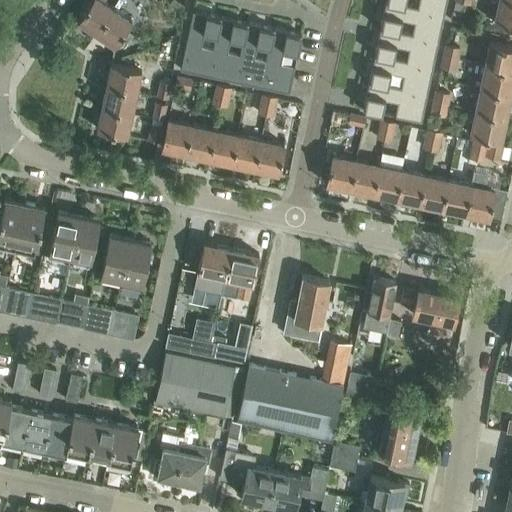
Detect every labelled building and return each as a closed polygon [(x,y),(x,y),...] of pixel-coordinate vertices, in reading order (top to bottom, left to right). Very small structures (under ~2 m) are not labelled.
[(90,0),(77,21),(96,33),(113,7),(103,0),(90,0)] [(385,0),(385,3),(444,15),(447,0),(385,0)] [(511,26),(511,1),(506,0),(498,0),(494,22),(511,26)] [(385,3),(380,29),(438,42),(444,15),(385,3)] [(113,7),(96,33),(114,46),(116,43),(124,48),(140,25),(113,7)] [(180,69),(210,76),(222,17),(193,11),(180,69)] [(222,17),(210,76),(236,81),(249,23),(222,17)] [(249,23),(236,81),(263,87),(275,28),(249,23)] [(263,87),(289,92),(302,34),(301,34),(275,28),(263,87)] [(380,29),(374,56),(433,68),(438,42),(380,29)] [(511,45),(489,41),(484,65),(511,72),(511,45)] [(444,44),(442,55),(458,59),(461,47),(444,44)] [(442,55),(439,67),(456,71),(458,59),(442,55)] [(374,56),(368,83),(427,95),(433,68),(374,56)] [(156,97),(167,99),(168,99),(172,84),(171,83),(175,64),(164,61),(160,81),(156,97)] [(111,64),(106,88),(136,93),(141,70),(111,64)] [(511,72),(484,65),(479,88),(510,95),(511,86),(511,72)] [(177,76),(174,87),(190,91),(192,80),(192,79),(177,76)] [(363,109),(382,113),(382,112),(385,99),(398,102),(395,115),(395,116),(421,122),(427,95),(368,83),(363,109)] [(214,92),(214,95),(230,98),(232,89),(232,88),(216,85),(216,86),(214,92)] [(106,88),(102,109),(131,115),(136,93),(106,88)] [(479,88),(474,112),(505,119),(510,95),(479,88)] [(434,90),(432,101),(448,105),(451,93),(434,90)] [(214,95),(212,105),(228,108),(230,98),(214,95)] [(262,96),(261,103),(275,107),(277,99),(262,96)] [(156,101),(152,117),(163,119),(164,120),(168,104),(166,103),(156,101)] [(432,101),(430,113),(446,116),(448,105),(432,101)] [(261,103),(258,113),(273,116),(275,107),(261,103)] [(127,136),(131,115),(102,109),(97,129),(127,136)] [(474,112),(469,135),(500,142),(505,119),(474,112)] [(364,125),(366,117),(350,113),(348,122),(364,125)] [(192,123),(186,154),(210,159),(217,129),(201,125),(203,117),(193,115),(192,123)] [(152,118),(151,123),(162,126),(163,121),(163,119),(152,117),(152,118)] [(168,118),(161,149),(186,154),(192,123),(168,118)] [(380,120),(378,129),(394,132),(396,123),(386,121),(380,119),(380,120)] [(151,123),(147,141),(158,143),(162,126),(151,123)] [(217,129),(210,159),(233,164),(238,133),(217,129)] [(378,129),(376,138),(384,139),(392,141),(394,132),(378,129)] [(426,130),(425,138),(441,141),(442,133),(442,132),(427,129),(426,129),(426,130)] [(238,133),(233,164),(255,169),(263,138),(238,133)] [(263,138),(255,169),(278,174),(284,143),(263,138)] [(425,138),(423,147),(439,151),(441,141),(425,138)] [(484,157),(485,157),(500,160),(503,147),(473,141),(471,149),(485,152),(484,157)] [(471,149),(468,163),(476,165),(477,161),(484,162),(485,157),(484,157),(485,152),(471,149)] [(326,184),(348,189),(355,158),(332,153),(326,184)] [(355,158),(348,189),(370,194),(377,163),(355,158)] [(377,163),(370,194),(394,199),(401,168),(377,163)] [(401,168),(394,199),(417,204),(422,172),(401,168)] [(471,183),(464,214),(489,219),(490,216),(502,219),(508,192),(496,190),(496,188),(485,186),(488,174),(474,171),(471,183)] [(422,172),(417,204),(440,209),(447,177),(422,172)] [(447,177),(440,209),(464,214),(471,183),(447,177)] [(0,218),(0,248),(14,251),(24,203),(4,198),(0,218)] [(24,203),(14,251),(34,256),(45,207),(24,203)] [(48,258),(68,262),(79,214),(58,210),(49,253),(49,254),(48,258)] [(79,214),(68,262),(88,267),(89,262),(99,219),(79,214)] [(100,282),(120,286),(130,238),(110,233),(100,282)] [(130,238),(120,286),(140,290),(141,285),(150,242),(130,238)] [(194,288),(207,290),(221,294),(224,279),(231,248),(204,242),(194,288)] [(231,248),(224,279),(221,294),(248,300),(258,254),(231,248)] [(288,314),(285,330),(318,337),(321,323),(329,281),(329,280),(329,279),(302,273),(296,299),(291,298),(290,301),(288,314)] [(374,277),(367,311),(379,314),(375,334),(385,336),(388,318),(395,281),(374,277)] [(7,286),(2,310),(15,313),(20,290),(18,289),(9,287),(9,286),(7,286)] [(411,316),(439,321),(437,330),(452,333),(454,324),(459,296),(418,288),(417,291),(403,288),(400,302),(413,304),(411,316)] [(47,295),(42,319),(43,319),(55,322),(56,322),(61,297),(60,297),(59,297),(59,298),(48,296),(47,295)] [(61,297),(56,322),(68,324),(69,325),(74,301),(73,301),(63,298),(61,297)] [(101,307),(96,330),(98,330),(109,333),(110,333),(115,309),(113,308),(113,309),(103,307),(101,307)] [(115,309),(110,333),(122,336),(127,313),(117,310),(117,309),(115,309)] [(388,318),(385,336),(397,338),(401,321),(388,318)] [(217,343),(214,357),(242,363),(245,351),(249,331),(226,326),(224,336),(219,335),(217,342),(217,343)] [(192,338),(189,351),(214,357),(217,343),(217,342),(211,340),(206,339),(204,339),(193,336),(192,338)] [(349,351),(333,348),(329,365),(345,369),(349,351)] [(155,401),(232,417),(243,367),(235,366),(235,365),(166,350),(155,401)] [(18,361),(16,371),(28,373),(30,364),(18,361)] [(249,363),(237,420),(330,440),(343,384),(249,363)] [(44,367),(43,376),(54,379),(56,370),(44,367)] [(16,371),(14,379),(26,382),(28,373),(16,371)] [(71,373),(69,382),(81,384),(82,375),(71,373)] [(43,376),(41,385),(52,387),(54,379),(43,376)] [(24,391),(26,382),(14,379),(12,388),(24,391)] [(372,386),(352,381),(349,394),(370,398),(372,386)] [(69,382),(67,391),(79,393),(81,384),(69,382)] [(50,396),(52,387),(41,385),(39,394),(50,396)] [(77,402),(79,393),(67,391),(65,400),(77,402)] [(0,398),(0,436),(2,437),(9,404),(10,404),(11,401),(0,398)] [(9,404),(2,437),(1,441),(22,445),(30,409),(10,404),(9,404)] [(385,408),(376,451),(376,452),(411,459),(420,415),(385,408)] [(30,409),(22,445),(44,450),(52,413),(30,409)] [(52,413),(44,450),(66,455),(66,451),(73,418),(72,418),(52,413)] [(66,451),(87,455),(95,419),(73,414),(72,418),(73,418),(66,451)] [(95,419),(87,455),(109,460),(116,423),(95,419)] [(231,420),(228,434),(238,436),(241,422),(231,420)] [(116,423),(109,460),(130,464),(138,427),(116,423)] [(157,457),(153,478),(174,483),(175,479),(200,484),(203,467),(206,468),(211,447),(191,443),(180,441),(181,436),(162,432),(159,445),(162,445),(159,458),(157,457)] [(334,440),(332,451),(357,457),(360,445),(334,440)] [(240,497),(266,502),(274,468),(255,464),(256,455),(225,448),(219,478),(243,483),(240,497)] [(355,471),(357,457),(332,451),(329,466),(355,471)] [(8,456),(6,465),(8,466),(12,467),(18,468),(19,459),(8,456)] [(274,468),(266,502),(294,508),(298,492),(306,494),(306,496),(322,499),(323,499),(324,491),(329,469),(313,466),(311,477),(301,474),(274,468)] [(370,475),(364,500),(400,508),(402,498),(405,499),(408,483),(370,475)] [(332,511),(337,494),(324,491),(323,499),(322,499),(319,511),(332,511)] [(398,511),(400,508),(364,500),(361,511),(398,511)]
